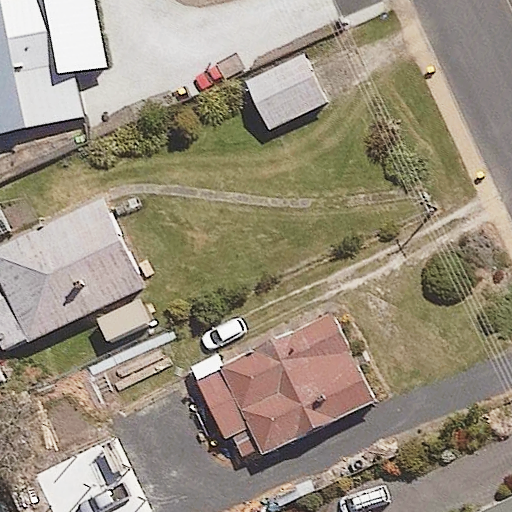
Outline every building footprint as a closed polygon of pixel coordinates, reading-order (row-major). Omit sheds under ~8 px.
[(109,65),(96,0),(0,0),(0,132),(85,116),(76,72),(109,65)] [(331,101),(308,53),(251,81),(274,128),(331,101)] [(153,281),(112,195),(0,248),(0,265),(13,293),(0,298),(0,329),(10,350),(153,281)] [(0,204),(0,235),(12,229),(0,204)] [(237,436),(246,454),(264,446),(267,452),(380,398),(338,310),(226,363),(220,352),(195,363),(231,439),(237,436)] [(111,426),(77,442),(85,459),(95,454),(103,472),(50,497),(56,511),(105,511),(122,504),(125,511),(151,511),(138,484),(111,426)] [(511,511),(511,499),(482,511),(511,511)]
